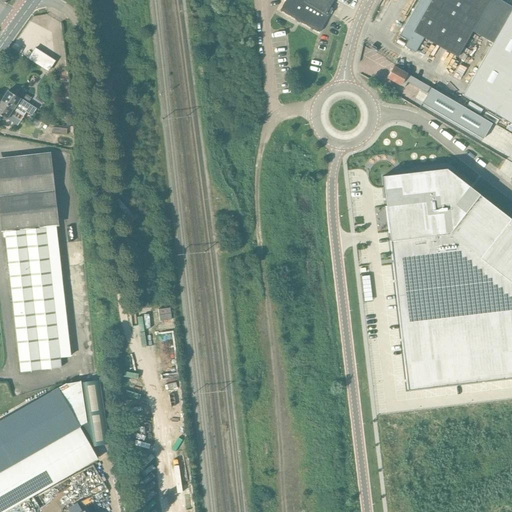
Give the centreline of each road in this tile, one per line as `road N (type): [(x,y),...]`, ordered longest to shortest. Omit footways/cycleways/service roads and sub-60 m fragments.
road 1 (unclassified): [(149,484),(91,88),(77,22),(50,0)]
road 2 (unclassified): [(365,511),(332,214),(338,144)]
road 3 (unclassified): [(372,112),(430,125),(511,193)]
